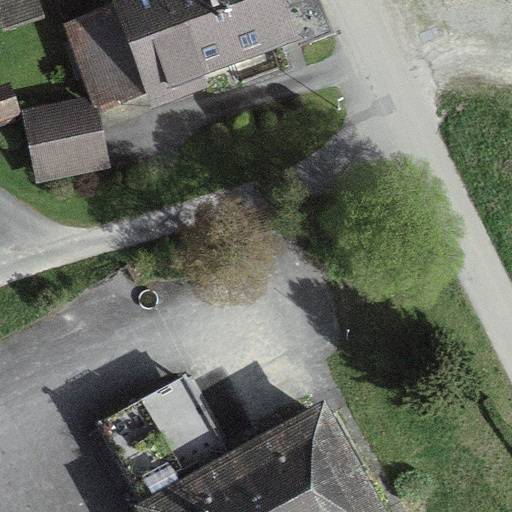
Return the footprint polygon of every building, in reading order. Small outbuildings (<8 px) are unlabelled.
[(50,0),(0,0),(0,31),(3,45),(58,32),(50,0)] [(121,0),(125,12),(73,31),(101,107),(151,88),(284,40),(269,0),(121,0)] [(7,88),(0,90),(0,119),(17,113),(7,88)] [(44,178),(104,166),(92,106),(32,119),(44,178)] [(99,427),(145,511),(374,511),(321,417),(232,466),(184,380),(99,427)]
